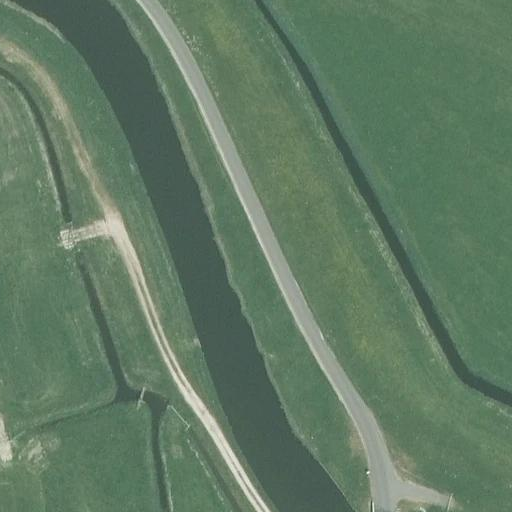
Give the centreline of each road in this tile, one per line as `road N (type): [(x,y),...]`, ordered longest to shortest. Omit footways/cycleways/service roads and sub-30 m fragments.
road 1 (unclassified): [(385,511),(370,429),(303,315),(185,58),(148,0)]
road 2 (track): [(0,51),(53,89),(163,348),(219,437)]
